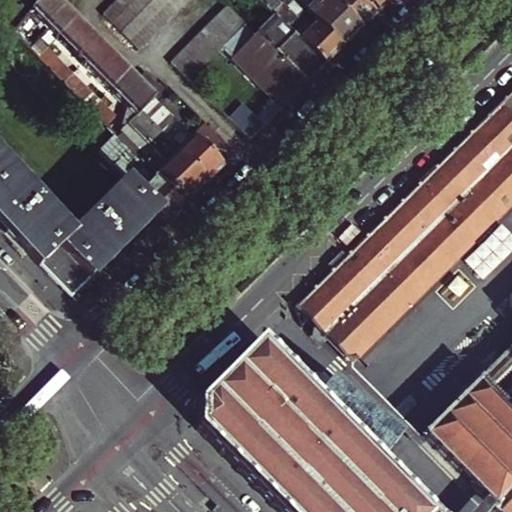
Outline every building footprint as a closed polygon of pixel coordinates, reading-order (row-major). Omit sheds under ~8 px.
[(65,11),(54,0),(39,0),(30,11),(58,40),(76,22),(65,11)] [(73,0),(54,0),(65,11),(74,0),(73,0)] [(128,0),(119,0),(114,5),(131,23),(141,13),(128,0)] [(150,4),(145,0),(128,0),(141,13),(150,4)] [(177,12),(164,0),(154,0),(150,4),(167,22),(177,12)] [(186,3),(182,0),(164,0),(177,12),(186,3)] [(342,51),(306,15),(291,0),(287,0),(280,8),(271,0),(259,0),(258,1),(276,19),(325,67),(342,51)] [(360,32),(328,0),(297,0),(296,2),(307,14),(306,15),(342,51),(360,32)] [(328,0),(360,32),(378,15),(362,0),(328,0)] [(362,0),(378,15),(392,0),(362,0)] [(150,4),(141,13),(159,31),(167,22),(150,4)] [(104,15),(122,33),(131,23),(114,5),(104,15)] [(247,26),(229,8),(219,17),(237,36),(247,26)] [(141,13),(131,23),(149,41),(159,31),(141,13)] [(209,27),(227,45),(237,36),(219,17),(209,27)] [(276,19),(258,36),(307,85),(325,67),(276,19)] [(76,22),(58,40),(83,66),(101,48),(76,22)] [(139,50),(149,41),(131,23),(122,33),(139,50)] [(224,49),(283,109),(307,85),(258,36),(247,26),(237,36),(227,45),(224,49)] [(200,36),(218,54),(224,49),(227,45),(209,27),(200,36)] [(208,63),(218,54),(200,36),(191,45),(208,63)] [(199,72),(208,63),(191,45),(181,54),(199,72)] [(101,48),(83,66),(112,95),(130,77),(101,48)] [(39,59),(54,74),(63,65),(48,50),(39,59)] [(189,82),(199,72),(181,54),(171,64),(189,82)] [(154,101),(164,91),(147,73),(136,83),(154,101)] [(65,76),(61,81),(65,85),(69,80),(65,76)] [(136,83),(130,77),(112,95),(136,119),(139,116),(154,101),(136,83)] [(69,80),(65,85),(69,89),(74,84),(69,80)] [(87,91),(79,99),(93,113),(101,106),(87,91)] [(207,186),(236,157),(212,132),(198,145),(154,101),(139,116),(207,186)] [(499,104),(487,116),(497,126),(509,114),(499,104)] [(93,113),(107,127),(115,120),(101,106),(93,113)] [(250,143),(264,128),(242,106),(228,120),(250,143)] [(487,116),(295,308),(316,330),(315,336),(320,341),(327,340),(347,360),(357,361),(389,330),(511,206),(511,117),(509,114),(497,126),(487,116)] [(189,204),(207,186),(139,116),(136,119),(121,133),(123,135),(151,163),(149,165),(147,167),(186,207),(189,204)] [(149,165),(151,163),(123,135),(121,137),(119,139),(129,150),(147,167),(149,165)] [(126,182),(157,213),(168,225),(186,207),(147,167),(129,150),(120,159),(106,145),(97,153),(126,182)] [(0,222),(40,265),(71,236),(0,158),(0,222)] [(126,182),(71,236),(40,265),(59,285),(61,284),(66,289),(78,286),(81,288),(157,213),(126,182)] [(198,430),(279,511),(425,511),(378,464),(400,442),(329,386),(315,400),(259,343),(198,404),(198,430)] [(511,511),(511,346),(423,436),(487,500),(495,508),(498,511),(511,511)] [(490,511),(495,508),(487,500),(475,511),(490,511)]
